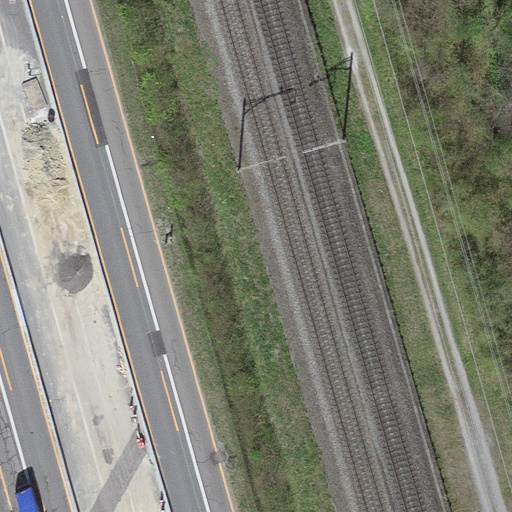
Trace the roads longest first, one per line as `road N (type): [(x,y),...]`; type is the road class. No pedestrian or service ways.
road 1 (motorway): [(171,511),(29,0)]
road 2 (track): [(491,511),(351,0)]
road 3 (motorway): [(0,242),(75,511)]
